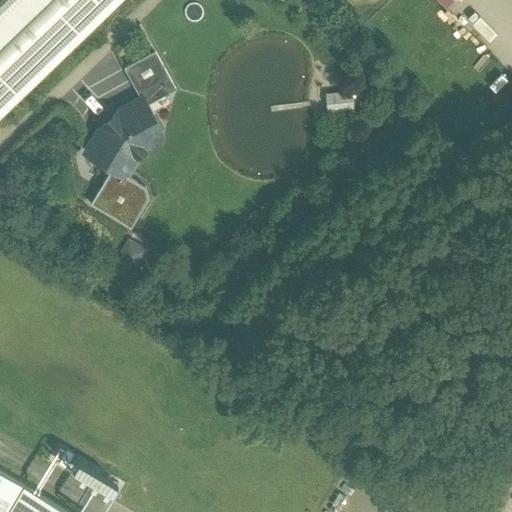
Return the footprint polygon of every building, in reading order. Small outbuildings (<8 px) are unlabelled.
[(0,0),(0,114),(118,0),(0,0)] [(155,51),(124,68),(141,99),(142,98),(146,105),(176,89),(155,51)] [(349,93),(324,96),(327,115),(352,112),(349,93)] [(141,99),(118,112),(100,128),(86,153),(113,168),(125,176),(139,154),(141,151),(156,143),(160,130),(146,105),(142,98),(141,99)] [(125,176),(113,168),(90,205),(129,231),(147,204),(144,188),(125,176)] [(68,511),(0,471),(0,511),(68,511)]
